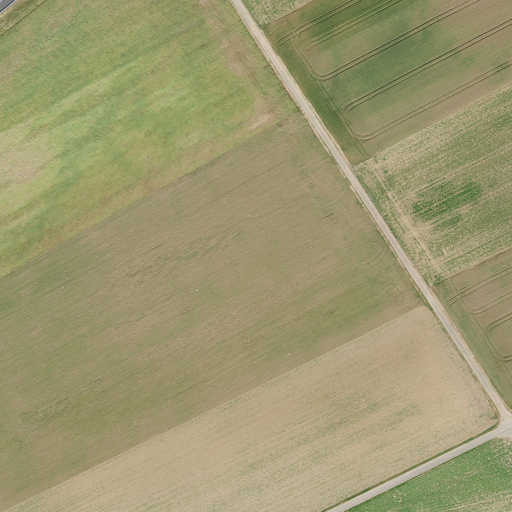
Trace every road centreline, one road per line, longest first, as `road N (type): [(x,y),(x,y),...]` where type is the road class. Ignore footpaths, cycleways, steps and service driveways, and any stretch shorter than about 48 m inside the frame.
road 1 (track): [(236,0),(511,423)]
road 2 (track): [(335,511),(511,425)]
